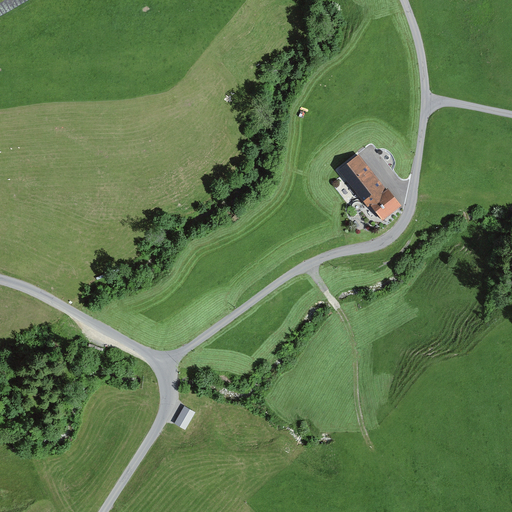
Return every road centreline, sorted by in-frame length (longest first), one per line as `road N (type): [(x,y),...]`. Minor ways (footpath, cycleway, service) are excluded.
road 1 (track): [(163,368),(291,273),(390,239),(403,225),(426,101),(405,0)]
road 2 (unclassified): [(103,511),(160,425),(163,368),(26,287),(0,280)]
road 3 (track): [(308,264),(345,319),(355,397),(376,453)]
